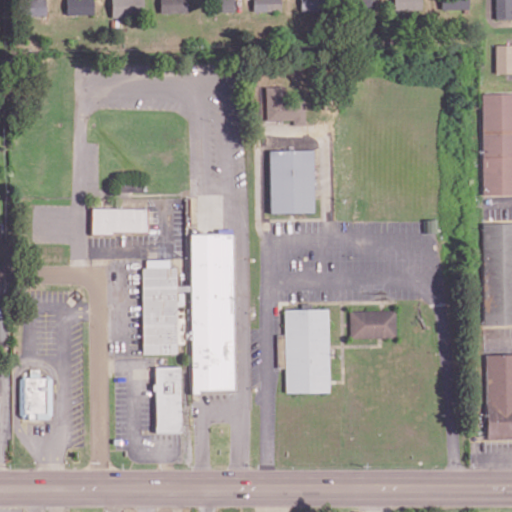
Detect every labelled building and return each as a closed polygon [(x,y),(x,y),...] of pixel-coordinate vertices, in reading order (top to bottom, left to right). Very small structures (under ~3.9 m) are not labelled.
[(20,0),(20,15),(45,15),(45,0),(20,0)] [(93,14),(92,0),(65,0),(65,14),(93,14)] [(110,0),(110,15),(142,14),(141,0),(110,0)] [(158,0),(159,13),(187,12),(186,0),(158,0)] [(233,11),(232,0),(212,0),(213,12),(233,11)] [(279,0),(251,0),(252,11),(280,10),(279,0)] [(299,0),(300,10),(322,10),(322,0),(299,0)] [(353,0),(353,9),(376,8),(375,0),(353,0)] [(393,0),(394,11),(421,10),(420,0),(393,0)] [(468,8),(467,0),(448,0),(440,0),(440,9),(468,8)] [(511,0),(494,0),(495,18),(511,18),(511,0)] [(495,73),(511,73),(511,44),(495,44),(495,73)] [(266,121),(292,120),(292,125),(304,124),(303,100),(283,101),(283,86),(264,86),(266,121)] [(481,93),(511,92),(511,194),(482,195),(481,93)] [(312,149),(268,150),(269,213),(313,212),(312,149)] [(147,209),(91,208),(90,232),(146,233),(147,209)] [(481,222),(511,222),(511,324),(484,324),(481,222)] [(233,233),(189,234),(191,390),(234,390),(233,233)] [(142,353),(177,353),(176,305),(186,305),(186,285),(176,285),(175,267),(169,267),(168,259),(145,259),(145,267),(141,267),(142,353)] [(327,308),(283,309),(283,334),(276,334),(276,367),(284,367),(284,392),(329,391),(327,308)] [(348,311),(349,338),(395,337),(395,309),(348,311)] [(487,438),(511,437),(511,353),(485,354),(487,438)] [(179,366),(154,366),(155,432),(180,432),(179,366)] [(51,377),(38,377),(38,369),(29,369),(29,377),(18,377),(18,418),(51,417),(51,377)]
